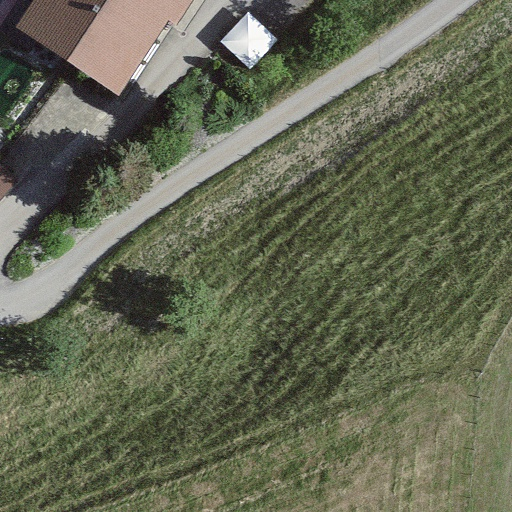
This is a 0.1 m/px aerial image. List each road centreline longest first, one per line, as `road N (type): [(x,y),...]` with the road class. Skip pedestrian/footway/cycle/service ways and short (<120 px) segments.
road 1 (track): [(457,0),(150,202),(41,290),(0,304)]
road 2 (track): [(0,234),(237,0)]
